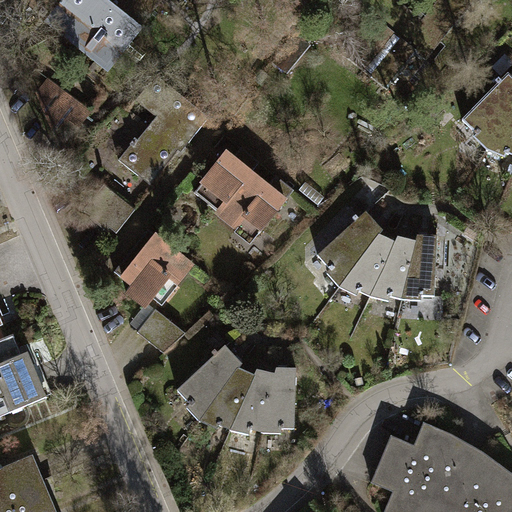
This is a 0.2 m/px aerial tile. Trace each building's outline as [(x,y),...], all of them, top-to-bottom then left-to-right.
[(29,0),(48,14),(58,0),(29,0)] [(108,67),(140,28),(104,0),(71,0),(65,8),(77,18),(65,33),(108,67)] [(104,0),(140,28),(161,0),(104,0)] [(392,96),(406,79),(418,89),(435,68),(489,1),(487,0),(231,0),(199,40),(243,76),(260,55),(293,81),(325,42),(392,96)] [(163,80),(141,106),(161,123),(143,144),(140,142),(123,163),(155,190),(99,256),(109,265),(183,178),(175,171),(215,124),(163,80)] [(54,84),(44,100),(64,142),(75,126),(86,134),(98,117),(54,84)] [(482,137),(479,140),(496,156),(511,162),(511,89),(469,125),(474,128),(482,137)] [(225,141),(190,184),(198,191),(194,196),(216,215),(213,218),(235,235),(233,237),(249,250),(293,196),(225,141)] [(326,273),(322,276),(335,292),(369,307),(373,302),(399,307),(420,309),(422,302),(438,302),(438,240),(414,240),(411,248),(396,242),(391,247),(377,241),(380,235),(364,219),(313,261),(318,264),(326,273)] [(155,232),(121,278),(132,287),(126,296),(144,309),(154,296),(167,306),(198,264),(155,232)] [(157,312),(140,332),(166,354),(183,334),(157,312)] [(241,362),(225,347),(178,392),(201,417),(231,431),(295,429),(296,367),(277,367),(276,373),(257,368),(254,374),(240,367),(241,362)] [(24,362),(0,372),(0,407),(3,406),(8,419),(38,406),(34,398),(39,396),(24,362)] [(452,436),(425,425),(416,448),(393,439),(376,482),(395,490),(385,511),(511,511),(511,474),(487,456),(468,445),(452,436)] [(54,511),(34,461),(0,475),(0,511),(54,511)]
